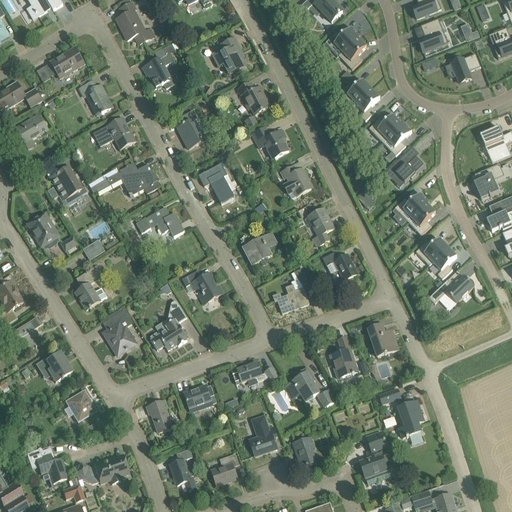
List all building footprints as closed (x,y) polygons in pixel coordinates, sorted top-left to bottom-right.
[(33,9),(28,12),(34,22),(48,13),(46,11),(51,8),(54,13),(63,7),(60,1),(62,0),(33,0),(29,3),(33,9)] [(313,0),(309,0),(302,7),(307,13),(309,10),(314,6),(322,14),(332,24),(339,18),(340,17),(343,14),(337,8),(337,7),(331,0),(329,0),(330,0),(329,0),(322,0),(318,4),(313,0)] [(416,0),(419,7),(413,9),(418,21),(442,12),(437,0),(436,0),(433,1),(432,0),(416,0)] [(511,0),(503,3),(508,16),(511,14),(511,13),(511,26),(511,27),(511,26),(511,0)] [(117,21),(128,43),(135,39),(139,47),(156,38),(150,29),(143,33),(132,13),(136,11),(133,5),(120,11),(124,18),(117,21)] [(484,6),(477,9),(480,16),(487,13),(484,6)] [(0,42),(1,42),(3,42),(9,39),(10,38),(10,37),(5,28),(4,28),(3,28),(2,25),(3,24),(1,20),(6,17),(0,7),(0,42)] [(426,40),(419,43),(424,55),(448,45),(444,34),(447,32),(442,21),(439,22),(439,21),(421,28),(426,40)] [(336,35),(326,45),(331,49),(335,46),(343,55),(339,58),(340,59),(359,41),(361,39),(352,30),(341,40),(336,35)] [(507,30),(489,37),(490,39),(494,37),(498,47),(494,49),(499,61),(511,55),(511,41),(511,42),(507,30)] [(472,35),(465,38),(467,44),(480,39),(477,33),(472,35)] [(218,57),(215,59),(220,69),(224,66),(227,65),(230,71),(237,67),(239,72),(247,68),(243,59),(237,48),(239,47),(235,39),(215,49),(219,57),(218,57)] [(359,41),(340,59),(353,72),(363,62),(358,58),(367,49),(359,41)] [(481,42),(475,45),(478,52),(484,49),(481,42)] [(59,60),(51,65),(61,80),(85,66),(75,49),(58,59),(59,60)] [(171,55),(145,69),(157,90),(164,86),(167,91),(174,87),(172,82),(165,68),(172,65),(173,66),(176,65),(171,55)] [(476,56),(452,65),(460,85),(472,81),(469,74),(481,69),(476,56)] [(429,63),(423,66),(425,72),(432,70),(429,63)] [(38,72),(37,73),(44,85),(51,80),(44,69),(38,73),(38,72)] [(348,73),(340,80),(345,84),(352,77),(348,73)] [(312,83),(307,77),(302,82),(308,88),(312,83)] [(350,86),(340,96),(353,109),(372,91),(363,82),(354,91),(350,86)] [(0,115),(25,100),(31,109),(43,102),(35,89),(24,95),(17,84),(0,94),(0,115)] [(80,91),(84,98),(87,96),(98,117),(113,109),(102,88),(97,90),(94,84),(80,91)] [(251,110),(256,118),(270,110),(263,97),(265,96),(261,89),(255,92),(251,85),(239,91),(250,111),(251,110)] [(207,88),(204,93),(210,97),(214,92),(207,88)] [(372,91),(353,109),(353,110),(357,107),(365,115),(361,118),(366,123),(376,114),(371,109),(380,100),(372,91)] [(183,127),(178,130),(189,151),(209,141),(194,112),(182,119),(185,125),(183,127)] [(248,128),(257,124),(253,117),(244,121),(248,128)] [(380,121),(370,131),(383,144),(404,125),(403,124),(402,126),(393,117),(384,126),(380,121)] [(17,131),(29,151),(36,146),(33,142),(48,132),(40,118),(17,131)] [(101,149),(108,145),(116,141),(122,152),(137,144),(124,120),(94,136),(101,149)] [(404,125),(383,144),(396,158),(406,148),(402,144),(412,134),(404,125)] [(499,129),(480,137),(493,166),(511,158),(507,146),(511,144),(511,133),(503,137),(499,129)] [(289,153),(283,141),(284,141),(280,134),(269,140),(264,131),(253,137),(260,150),(266,147),(273,162),(289,153)] [(232,151),(226,154),(229,160),(235,157),(232,151)] [(405,156),(380,179),(385,184),(390,179),(393,183),(398,178),(405,185),(411,179),(412,181),(416,176),(415,175),(424,167),(417,159),(412,163),(405,156)] [(65,173),(52,181),(74,217),(82,212),(79,208),(92,200),(81,182),(78,184),(73,176),(76,173),(75,171),(78,169),(72,159),(60,166),(65,173)] [(222,165),(199,177),(205,189),(211,186),(220,204),(234,197),(232,193),(224,179),(228,177),(222,165)] [(116,171),(89,187),(94,195),(121,181),(131,198),(145,191),(148,196),(161,189),(149,167),(138,173),(134,166),(118,175),(116,171)] [(478,184),(474,185),(481,202),(499,194),(494,183),(505,178),(499,166),(475,177),(478,184)] [(294,168),(281,175),(284,181),(287,180),(289,184),(284,187),(289,197),(290,197),(292,201),(312,191),(306,181),(308,180),(303,171),(297,174),(294,168)] [(59,198),(54,189),(49,192),(54,201),(59,198)] [(158,193),(151,197),(153,201),(160,198),(158,193)] [(406,201),(396,211),(409,224),(429,204),(421,196),(410,206),(406,201)] [(364,197),(359,202),(364,208),(368,204),(368,201),(364,197)] [(494,219),(487,222),(492,234),(502,230),(503,232),(511,228),(511,227),(507,216),(511,214),(511,198),(489,209),(494,219)] [(429,204),(409,224),(422,238),(432,228),(427,224),(436,215),(428,206),(430,205),(429,204)] [(257,214),(258,216),(267,210),(263,205),(255,212),(255,213),(257,214)] [(142,235),(158,226),(163,236),(170,232),(174,240),(185,234),(175,215),(171,218),(166,209),(137,225),(142,235)] [(325,211),(308,219),(312,227),(318,238),(322,246),(330,242),(326,235),(335,230),(325,211)] [(265,214),(260,217),(263,222),(268,218),(265,214)] [(28,226),(42,249),(60,238),(46,215),(28,226)] [(284,222),(287,228),(293,225),(290,219),(284,222)] [(511,231),(503,235),(508,246),(509,245),(510,248),(505,250),(509,259),(511,257),(511,231)] [(271,235),(244,249),(254,267),(261,263),(263,267),(269,264),(264,253),(270,249),(277,246),(271,235)] [(62,246),(66,253),(78,246),(74,239),(62,246)] [(427,245),(417,254),(430,269),(434,265),(433,265),(449,250),(440,241),(431,249),(427,245)] [(83,252),(90,263),(106,253),(99,242),(83,252)] [(449,250),(433,265),(434,265),(442,274),(438,277),(443,282),(453,272),(448,267),(457,259),(449,250)] [(323,260),(331,276),(339,272),(345,283),(358,276),(348,256),(339,261),(336,254),(323,260)] [(293,288),(284,291),(285,294),(274,298),(276,304),(278,303),(283,316),(310,306),(304,290),(303,290),(302,288),(310,284),(303,271),(305,270),(303,266),(300,268),(301,270),(294,274),(299,282),(292,284),(293,288)] [(83,290),(76,295),(87,312),(90,311),(91,312),(93,310),(92,309),(108,299),(102,289),(95,294),(91,287),(105,278),(98,268),(77,281),(81,287),(83,290)] [(199,272),(183,281),(186,288),(192,285),(196,292),(198,291),(201,296),(199,298),(204,307),(224,296),(220,288),(216,290),(213,284),(216,283),(211,275),(203,279),(199,272)] [(0,316),(0,321),(4,328),(17,320),(11,312),(23,304),(10,284),(14,282),(10,277),(0,283),(4,288),(0,290),(0,302),(7,313),(0,316)] [(447,283),(429,300),(431,302),(434,305),(435,306),(446,295),(456,306),(475,289),(464,278),(452,289),(447,283)] [(168,286),(160,291),(163,295),(168,296),(172,293),(168,286)] [(176,302),(172,305),(169,321),(156,329),(160,336),(158,337),(157,335),(151,339),(152,342),(151,342),(158,352),(165,348),(168,353),(178,347),(179,348),(188,343),(187,341),(188,340),(179,326),(188,320),(176,302)] [(434,305),(431,302),(426,306),(429,310),(434,305)] [(116,328),(104,335),(118,358),(137,346),(123,323),(131,318),(126,310),(111,320),(116,328)] [(19,342),(22,340),(30,352),(43,344),(35,332),(43,327),(38,319),(14,334),(19,342)] [(369,332),(378,360),(387,356),(392,355),(399,352),(392,333),(385,336),(382,327),(369,332)] [(331,358),(333,366),(336,365),(341,379),(338,380),(338,381),(352,376),(353,377),(355,376),(355,375),(358,374),(355,365),(353,366),(351,360),(353,359),(347,340),(339,342),(343,354),(331,358)] [(43,362),(36,367),(41,375),(47,372),(55,385),(73,374),(60,354),(44,364),(43,362)] [(365,362),(360,364),(364,378),(370,376),(365,362)] [(238,372),(232,374),(237,386),(242,385),(256,380),(258,384),(269,380),(271,383),(278,379),(272,370),(265,374),(266,375),(262,377),(258,365),(238,372)] [(297,381),(285,388),(293,401),(297,398),(295,395),(300,393),(301,396),(306,403),(317,397),(325,410),(336,403),(329,392),(323,395),(322,393),(319,394),(313,384),(315,382),(310,373),(299,379),(298,377),(295,378),(297,381)] [(185,396),(190,412),(192,415),(213,408),(212,406),(217,405),(211,388),(207,390),(206,388),(185,396)] [(380,398),(383,406),(401,400),(398,391),(380,398)] [(85,392),(66,403),(78,424),(97,413),(85,392)] [(147,409),(150,417),(152,416),(159,435),(173,430),(166,411),(168,411),(165,403),(147,409)] [(419,425),(425,423),(417,403),(401,409),(408,428),(400,431),(403,440),(421,434),(419,425)] [(259,439),(250,442),(256,459),(278,451),(275,443),(278,442),(273,427),(269,429),(265,418),(253,422),(259,439)] [(199,426),(193,428),(196,437),(202,435),(199,426)] [(367,439),(374,459),(360,464),(368,488),(376,485),(377,486),(378,487),(379,487),(380,487),(381,487),(381,486),(382,486),(383,485),(383,484),(383,483),(383,482),(390,480),(385,467),(393,464),(382,434),(367,439)] [(294,446),(302,470),(317,464),(312,450),(314,450),(311,440),(294,446)] [(32,448),(25,450),(27,455),(26,455),(32,471),(39,469),(41,477),(50,474),(53,485),(67,480),(60,461),(57,462),(56,460),(54,460),(53,458),(51,459),(50,456),(42,460),(39,451),(34,453),(32,448)] [(180,463),(170,467),(178,488),(186,485),(188,493),(197,490),(193,478),(194,478),(195,474),(192,466),(187,468),(184,462),(192,459),(190,451),(177,456),(180,463)] [(221,462),(223,469),(212,473),(217,488),(238,481),(234,469),(240,467),(236,456),(221,462)] [(81,464),(76,474),(79,483),(82,481),(85,476),(90,479),(97,476),(100,484),(100,486),(111,482),(112,486),(121,483),(119,479),(129,476),(123,457),(94,467),(94,468),(90,470),(89,469),(81,464)] [(320,463),(323,471),(336,466),(333,459),(320,463)] [(0,502),(5,511),(24,511),(30,509),(22,497),(24,496),(16,482),(7,488),(0,475),(0,502)] [(74,489),(63,493),(66,501),(75,498),(76,505),(85,502),(79,487),(74,489)] [(433,506),(429,492),(410,498),(414,508),(415,511),(424,511),(423,509),(433,506)] [(456,511),(452,496),(434,501),(437,511),(456,511)] [(401,501),(404,511),(414,508),(410,498),(401,501)]
